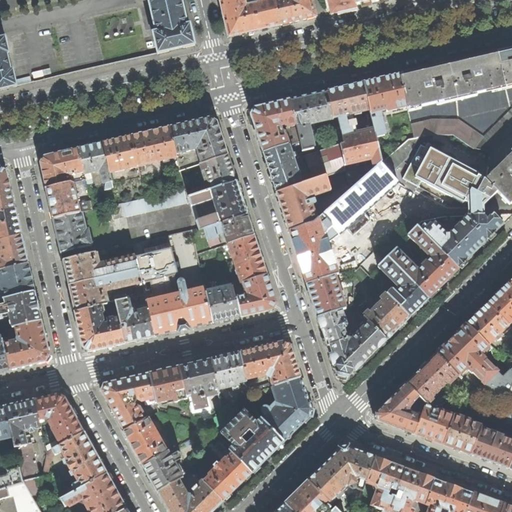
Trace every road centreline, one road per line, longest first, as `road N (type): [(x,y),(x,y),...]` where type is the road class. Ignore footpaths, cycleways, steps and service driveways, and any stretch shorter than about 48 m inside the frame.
road 1 (tertiary): [(226,94),(511,28)]
road 2 (tertiary): [(480,0),(217,60)]
road 3 (residential): [(511,247),(333,423)]
road 4 (residential): [(71,374),(18,143)]
road 5 (residential): [(226,94),(297,320)]
road 6 (residential): [(297,320),(71,374)]
road 7 (tertiary): [(217,60),(0,111)]
road 8 (tertiary): [(18,143),(226,94)]
road 9 (residential): [(511,489),(333,423)]
road 10 (residential): [(149,511),(71,374)]
road 11 (residential): [(333,423),(243,511)]
